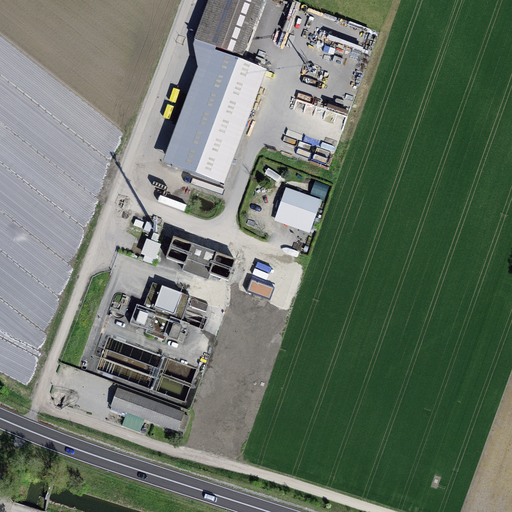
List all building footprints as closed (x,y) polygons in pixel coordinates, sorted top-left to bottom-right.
[(219,0),(203,44),(239,58),(260,0),(219,0)] [(262,70),(215,52),(172,167),(219,184),(262,70)] [(286,188),(276,217),(311,229),(321,201),(286,188)] [(144,230),(150,232),(153,224),(147,222),(144,230)] [(156,243),(159,235),(154,233),(151,241),(156,243)] [(235,261),(174,239),(166,258),(185,265),(183,271),(208,280),(210,274),(228,281),(235,261)] [(155,259),(160,245),(150,242),(145,256),(155,259)] [(182,322),(191,298),(153,284),(144,308),(137,305),(130,324),(147,330),(146,333),(158,338),(160,335),(182,343),(189,325),(182,322)] [(190,306),(206,312),(209,305),(192,299),(190,306)] [(160,365),(104,348),(98,369),(154,387),(160,365)] [(178,430),(184,414),(118,390),(112,406),(178,430)]
